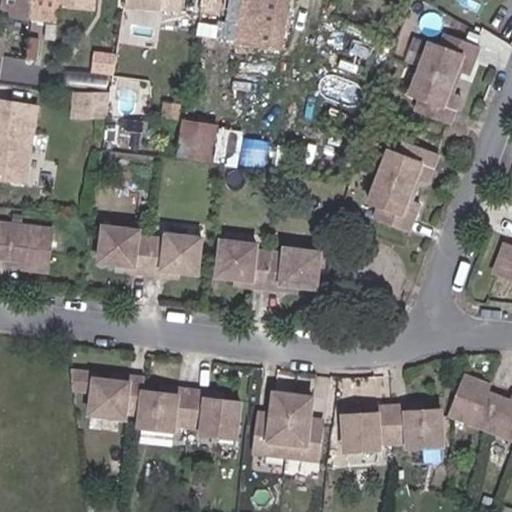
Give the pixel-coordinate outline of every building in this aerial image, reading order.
[(30,19),(33,0),(2,0),(0,13),(30,19)] [(60,0),(33,0),(30,19),(33,20),(57,22),(60,0)] [(162,0),(146,0),(149,0),(148,8),(161,9),(162,0)] [(183,7),(183,0),(162,0),(161,9),(161,11),(170,12),(171,6),(183,7)] [(222,0),(203,0),(201,12),(220,15),(222,0)] [(289,0),(242,0),(236,44),(281,51),(289,0)] [(442,46),(431,70),(464,84),(468,76),(478,80),(491,51),(459,37),(453,51),(442,46)] [(98,48),(94,69),(112,71),(115,51),(98,48)] [(464,84),(431,70),(419,94),(431,100),(425,114),(455,129),(468,100),(460,96),(464,84)] [(76,90),(72,121),(105,125),(108,93),(76,90)] [(0,179),(26,183),(37,107),(0,101),(0,179)] [(125,131),(147,133),(149,122),(126,120),(125,131)] [(179,155),(213,161),(217,127),(184,122),(179,155)] [(392,151),(380,176),(414,193),(419,182),(429,186),(441,158),(411,144),(405,157),(392,151)] [(414,193),(380,176),(369,201),(381,207),(375,220),(406,234),(419,206),(410,202),(414,193)] [(0,256),(9,258),(13,223),(0,221),(0,256)] [(49,228),(13,223),(9,258),(28,260),(28,268),(45,270),(49,228)] [(133,268),(146,270),(151,235),(138,233),(138,226),(105,223),(101,259),(134,262),(133,268)] [(151,235),(146,270),(162,271),(163,266),(198,270),(201,234),(166,230),(165,236),(151,235)] [(252,282),(266,284),(270,248),(257,247),(257,241),(222,237),(219,272),(252,276),(252,282)] [(511,242),(508,241),(497,271),(511,276),(511,242)] [(270,248),(266,284),(283,286),(283,280),(317,284),(322,249),(286,245),(286,250),(270,248)] [(100,375),(73,372),(75,390),(97,392),(95,415),(127,418),(128,412),(143,414),(146,391),(147,378),(133,376),(132,384),(100,379),(100,375)] [(489,429),(501,397),(483,389),(485,382),(467,375),(452,414),(489,429)] [(180,396),(146,391),(143,414),(141,428),(177,432),(178,418),(190,420),(194,392),(181,390),(180,396)] [(209,394),(194,392),(190,420),(204,422),(204,436),(239,440),(244,403),(209,399),(209,394)] [(288,457),(295,395),(276,393),(272,417),(258,416),(254,453),(288,457)] [(321,440),(325,431),(326,424),(311,422),(313,397),(295,395),(288,457),(318,461),(321,440)] [(511,437),(511,401),(501,397),(489,429),(511,437)] [(395,441),(394,404),(381,405),(381,411),(345,412),(347,448),(381,447),(381,441),(395,441)] [(409,404),(394,404),(395,441),(410,440),(410,446),(445,444),(443,408),(409,409),(409,404)]
